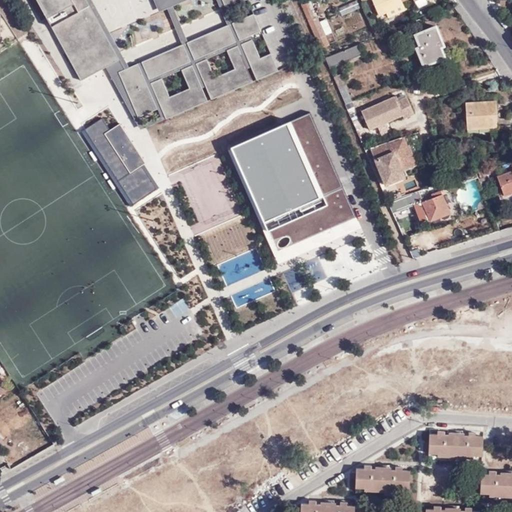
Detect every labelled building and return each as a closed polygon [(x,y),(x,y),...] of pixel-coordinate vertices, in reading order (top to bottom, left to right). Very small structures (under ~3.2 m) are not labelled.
[(38,0),(81,78),(107,64),(120,57),(88,0),(38,0)] [(130,64),(94,0),(88,0),(120,57),(107,64),(141,127),(166,116),(151,81),(162,76),(182,67),(192,62),(203,87),(207,86),(196,61),(207,56),(227,48),(238,43),(249,68),(252,67),(241,42),(252,37),(251,33),(240,37),(232,21),(233,20),(227,5),(226,6),(223,0),(218,0),(228,22),(229,22),(236,39),(194,57),(187,40),(188,40),(173,4),(168,6),(182,42),(183,41),(191,59),(149,77),(143,62),(139,63),(161,114),(141,122),(118,69),(130,64)] [(155,0),(159,10),(168,6),(173,4),(182,0),(155,0)] [(375,0),(380,12),(387,9),(404,2),(403,0),(375,0)] [(303,4),(310,20),(317,38),(322,48),(331,44),(327,35),(333,32),(327,18),(321,21),(319,16),(316,17),(309,1),(303,4)] [(406,7),(404,2),(387,9),(389,14),(406,7)] [(233,20),(232,21),(240,37),(251,33),(261,28),(253,11),(233,20)] [(188,40),(187,40),(194,57),(236,39),(229,22),(228,22),(188,40)] [(435,25),(415,33),(420,47),(417,48),(420,55),(424,54),(428,63),(443,58),(437,41),(441,40),(435,25)] [(252,37),(241,42),(252,67),(257,77),(278,68),(271,51),(260,55),(252,37)] [(182,42),(142,59),(143,62),(149,77),(191,59),(183,41),(182,42)] [(362,53),(358,42),(325,56),(330,65),(362,53)] [(207,56),(196,61),(207,86),(212,97),(253,79),(249,68),(238,43),(227,48),(235,66),(215,75),(207,56)] [(130,64),(118,69),(141,122),(161,114),(139,63),(138,61),(130,64)] [(162,76),(151,81),(166,116),(208,98),(203,87),(192,62),(182,67),(190,85),(170,94),(162,76)] [(429,80),(423,79),(416,81),(415,78),(414,86),(428,89),(429,80)] [(394,93),(361,108),(370,128),(403,113),(396,98),(394,94),(394,93)] [(396,98),(403,113),(404,116),(415,112),(407,93),(401,96),(396,98)] [(497,100),(465,101),(466,128),(498,127),(497,100)] [(316,113),(230,145),(277,272),(284,270),(296,303),(376,274),(316,113)] [(103,115),(85,127),(134,202),(157,186),(142,163),(146,161),(120,121),(110,127),(103,115)] [(405,136),(371,148),(385,184),(406,175),(403,168),(418,162),(410,142),(408,142),(405,136)] [(486,167),(487,166),(485,160),(475,164),(477,170),(486,167)] [(511,169),(497,175),(503,195),(511,191),(511,169)] [(425,201),(420,189),(389,200),(394,211),(417,204),(425,201)] [(443,195),(425,201),(430,214),(431,220),(434,220),(436,221),(440,219),(440,216),(442,215),(446,217),(449,216),(450,212),(443,195)] [(430,214),(425,201),(417,204),(421,213),(430,214)] [(267,279),(232,296),(237,306),(272,290),(267,279)] [(430,434),(429,452),(483,455),(484,436),(430,434)] [(357,467),(356,486),(410,489),(410,470),(357,467)] [(511,474),(483,473),(482,492),(511,493),(511,474)] [(301,502),(300,511),(355,511),(356,505),(301,502)]
